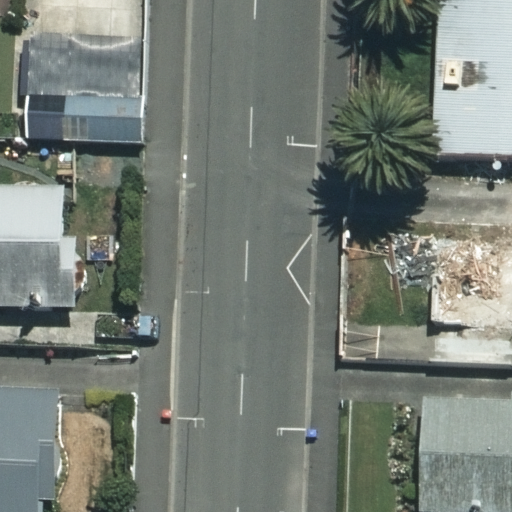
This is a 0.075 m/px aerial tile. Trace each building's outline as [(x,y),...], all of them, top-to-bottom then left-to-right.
[(511,0),(440,0),(437,163),(511,164),(511,0)] [(141,51),(31,49),(30,147),(140,149),(141,51)] [(0,313),(68,313),(66,195),(0,195),(0,313)] [(511,249),(435,247),(430,366),(511,369),(511,249)] [(54,511),(57,405),(0,403),(0,511),(54,511)] [(511,511),(511,410),(425,407),(421,511),(511,511)]
